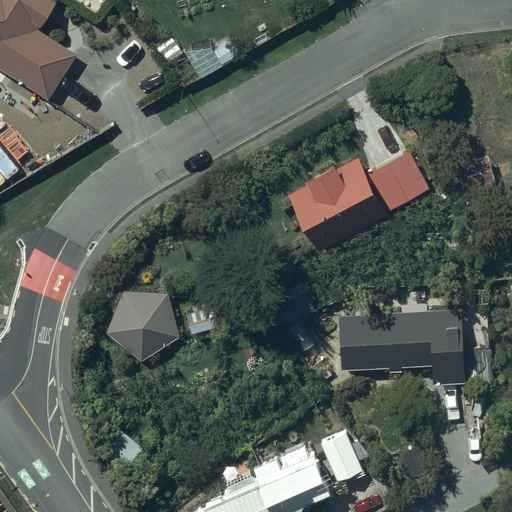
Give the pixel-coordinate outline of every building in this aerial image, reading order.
[(0,0),(0,62),(48,94),(78,49),(40,23),(55,0),(0,0)] [(311,177),(293,185),(319,242),(391,210),(388,203),(430,184),(413,145),(370,165),(364,150),(341,160),(337,152),(306,166),(311,177)] [(490,148),(456,157),(469,199),(502,190),(490,148)] [(123,284),(107,324),(142,354),(180,330),(170,286),(123,284)] [(282,323),(316,305),(305,286),(272,304),(282,323)] [(212,296),(186,305),(194,328),(220,319),(212,296)] [(464,302),(341,308),(343,363),(391,361),(391,367),(405,367),(404,359),(435,358),(436,378),(467,376),(468,379),(492,378),(490,343),(466,344),(464,302)] [(318,338),(301,316),(300,316),(282,330),(300,353),(318,338)] [(143,439),(120,422),(104,444),(127,461),(143,439)] [(349,426),(321,436),(335,474),(363,463),(349,426)] [(207,502),(194,509),(195,511),(282,511),(336,484),(316,446),(310,449),(305,439),(283,451),(286,458),(281,460),(277,452),(255,464),(258,469),(253,472),(250,467),(228,478),(231,485),(205,498),(207,502)]
